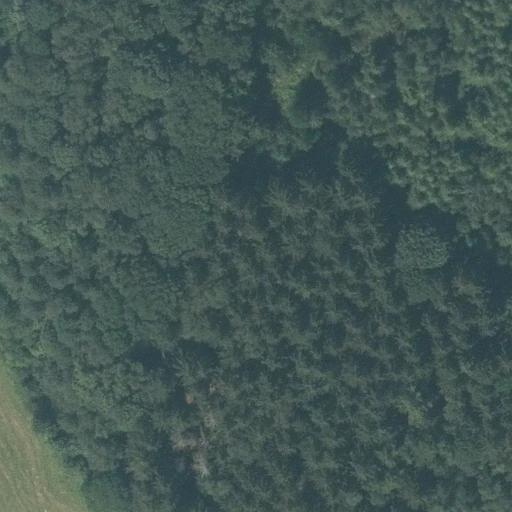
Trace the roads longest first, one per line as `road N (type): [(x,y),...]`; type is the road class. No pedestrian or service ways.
road 1 (track): [(260,0),(314,60),(330,91),(393,247),(455,441),(470,470),(511,511)]
road 2 (track): [(251,0),(212,159),(136,363),(127,433),(149,511)]
